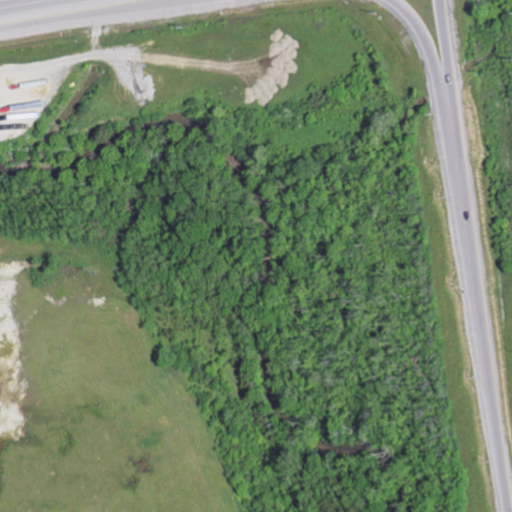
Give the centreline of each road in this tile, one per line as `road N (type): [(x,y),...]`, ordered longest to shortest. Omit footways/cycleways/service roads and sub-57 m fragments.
road 1 (motorway): [(451,117),(509,511)]
road 2 (secondary): [(0,31),(176,0)]
road 3 (motorway): [(385,0),(420,38),(451,117)]
